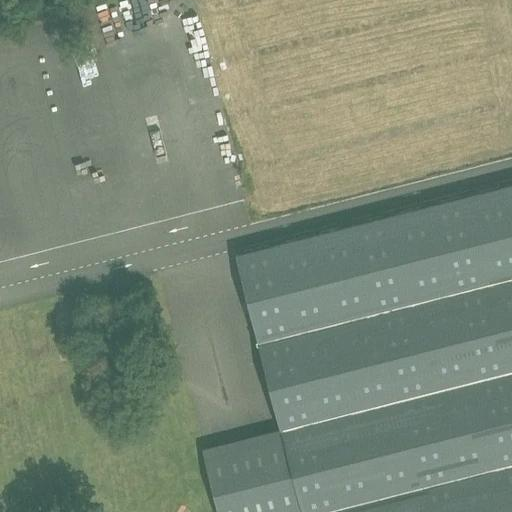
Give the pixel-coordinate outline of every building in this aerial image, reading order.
[(106,85),(148,81),(146,60),(135,61),(134,51),(92,55),(94,69),(105,68),(106,85)] [(150,109),(160,108),(162,121),(151,122),(154,157),(177,155),(171,89),(148,91),(150,109)] [(0,127),(0,142),(11,139),(7,125),(0,127)] [(234,161),(240,181),(249,178),(243,158),(234,161)] [(0,212),(10,212),(8,197),(0,198),(0,212)] [(174,233),(213,227),(210,207),(170,213),(174,233)] [(511,511),(511,277),(258,341),(281,432),(301,511),(511,511)] [(107,431),(82,480),(143,511),(195,511),(210,484),(107,431)] [(301,511),(281,432),(203,452),(218,511),(301,511)]
